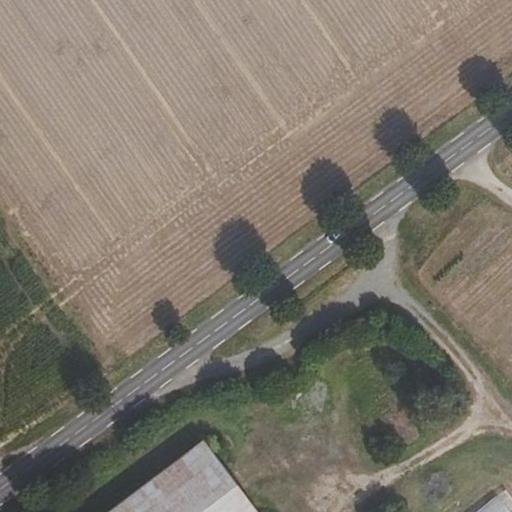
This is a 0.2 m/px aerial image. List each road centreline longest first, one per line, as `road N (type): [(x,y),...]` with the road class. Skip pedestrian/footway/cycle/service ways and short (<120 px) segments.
road 1 (tertiary): [(511,112),(0,489)]
road 2 (track): [(139,386),(233,364),(351,306),(374,287),(385,262),(382,208)]
road 3 (track): [(378,278),(511,420)]
road 4 (track): [(342,511),(498,404)]
